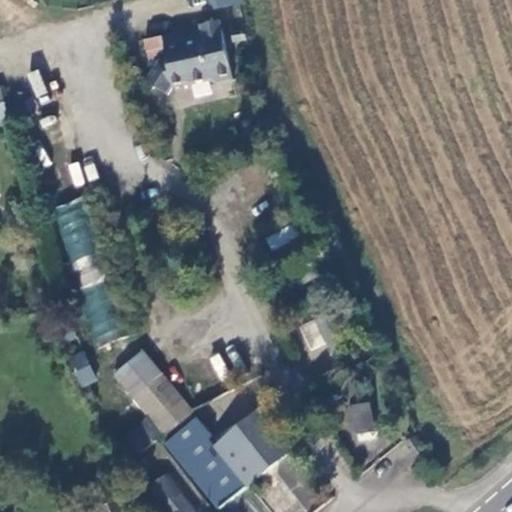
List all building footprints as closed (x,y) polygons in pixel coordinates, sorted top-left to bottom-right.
[(235,0),(205,0),(208,16),(237,11),(235,0)] [(152,67),(138,87),(158,101),(165,91),(177,89),(178,92),(206,87),(211,92),(226,89),(216,28),(196,32),(198,44),(159,51),(162,65),(152,67)] [(158,42),(142,45),(146,68),(152,67),(162,65),(159,51),(158,42)] [(0,130),(10,128),(5,111),(0,112),(0,130)] [(75,186),(99,177),(92,157),(67,166),(75,186)] [(51,210),(71,261),(100,249),(80,199),(51,210)] [(273,250),(297,234),(289,223),(266,239),(273,250)] [(93,338),(119,332),(111,297),(85,303),(93,338)] [(317,319),(298,324),(305,351),(324,345),(317,319)] [(84,350),(67,357),(79,387),(96,381),(84,350)] [(219,352),(208,358),(219,378),(230,372),(219,352)] [(139,354),(110,378),(145,421),(108,451),(121,467),(158,438),(217,510),(243,490),(211,451),(205,444),(208,440),(139,354)] [(349,435),(376,429),(369,400),(343,406),(349,435)] [(290,451),(261,409),(211,451),(243,490),(290,451)] [(421,456),(412,442),(402,449),(412,463),(421,456)] [(281,466),(302,506),(318,498),(297,458),(281,466)] [(186,511),(161,478),(144,490),(160,511),(186,511)] [(134,511),(129,500),(102,511),(134,511)]
